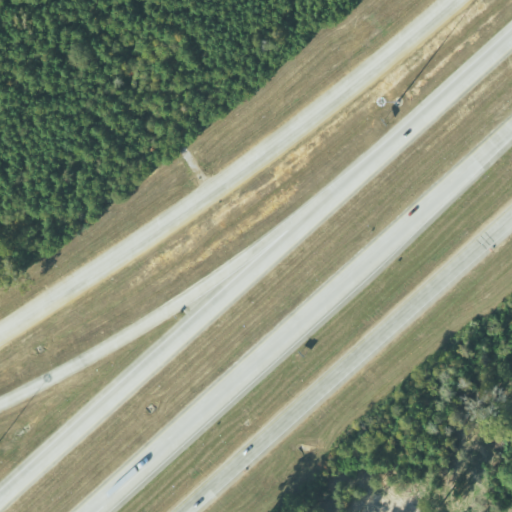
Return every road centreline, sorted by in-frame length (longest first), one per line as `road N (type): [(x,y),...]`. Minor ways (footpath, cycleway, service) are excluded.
road 1 (tertiary): [(482,0),(451,35),(0,364)]
road 2 (motorway): [(87,511),(511,127)]
road 3 (tertiary): [(188,511),(511,217)]
road 4 (motorway): [(291,235),(0,498)]
road 5 (motorway): [(291,235),(0,403)]
road 6 (motorway): [(511,41),(291,235)]
